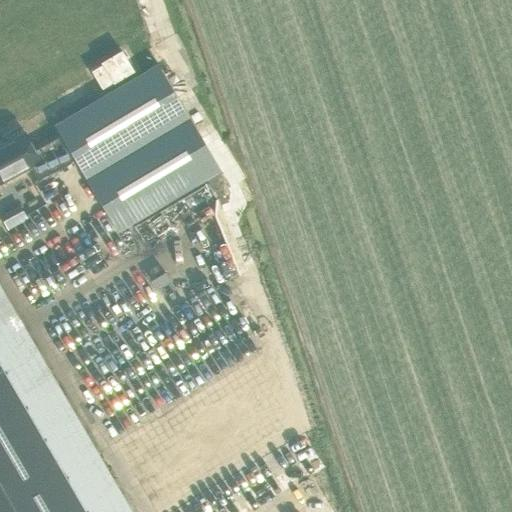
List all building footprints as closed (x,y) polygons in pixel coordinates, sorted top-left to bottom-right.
[(103,63),(91,69),(103,89),(134,72),(121,49),(101,60),(103,63)] [(54,126),(60,137),(73,162),(117,233),(221,172),(157,64),(54,126)] [(25,133),(0,146),(0,184),(11,178),(30,168),(38,181),(73,162),(60,137),(35,151),(25,133)] [(87,511),(0,363),(0,511),(87,511)] [(251,368),(116,446),(154,511),(163,511),(291,438),(251,368)]
